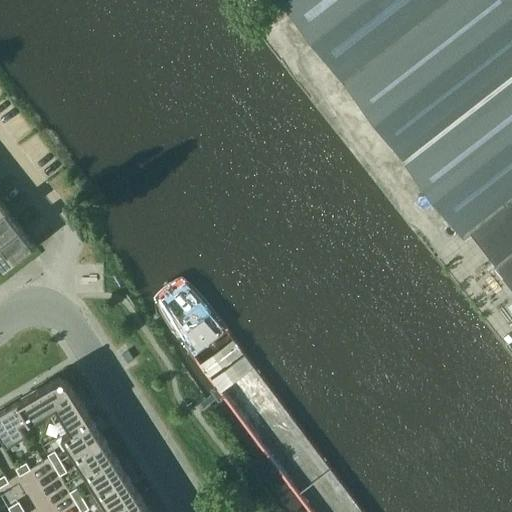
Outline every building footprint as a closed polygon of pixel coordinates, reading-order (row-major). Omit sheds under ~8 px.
[(511,0),(280,0),(407,161),(406,162),(463,234),(469,230),(511,195),(511,0)] [(511,195),(469,230),(511,285),(511,195)] [(8,208),(0,214),(0,243),(22,226),(8,208)] [(22,226),(0,243),(0,264),(4,270),(36,244),(22,226)] [(30,418),(56,403),(62,377),(61,377),(60,377),(59,377),(58,377),(57,377),(57,378),(56,378),(55,378),(54,378),(54,379),(19,399),(30,418)] [(63,377),(62,377),(56,403),(72,427),(90,415),(69,382),(69,381),(68,381),(68,380),(67,380),(67,379),(66,379),(65,379),(65,378),(64,378),(63,378),(63,377)] [(21,424),(30,418),(19,399),(0,410),(0,434),(6,445),(26,433),(21,424)] [(62,433),(74,451),(102,433),(90,415),(72,427),(62,433)] [(113,451),(102,433),(74,451),(85,469),(113,451)] [(55,450),(48,454),(54,465),(61,461),(55,450)] [(125,470),(113,451),(85,469),(97,487),(125,470)] [(54,465),(60,475),(67,470),(61,461),(54,465)] [(20,475),(30,468),(26,462),(16,468),(20,475)] [(136,488),(125,470),(97,487),(109,506),(136,488)] [(0,476),(0,486),(9,481),(4,474),(0,476)] [(77,487),(70,491),(76,502),(83,498),(77,487)] [(138,511),(148,506),(136,488),(109,506),(112,511),(138,511)] [(76,502),(82,511),(89,508),(83,498),(76,502)] [(14,511),(23,507),(19,501),(9,507),(11,511),(14,511)]
